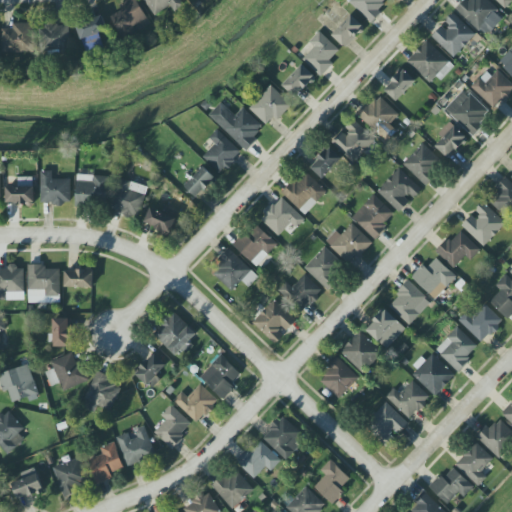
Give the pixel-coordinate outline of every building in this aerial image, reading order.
[(149,22),(136,0),(128,0),(119,5),(122,10),(111,16),(122,36),(149,22)] [(145,0),(153,15),(171,6),(174,11),(183,6),(179,0),(145,0)] [(389,1),(388,0),(346,0),(369,22),(389,1)] [(504,17),(485,0),(467,0),(458,11),(485,37),(504,17)] [(511,0),(496,0),(506,9),(511,1),(511,0)] [(443,24),(431,37),(454,58),(476,35),(452,13),(443,24)] [(332,34),(345,48),(365,29),(352,15),(332,34)] [(79,24),(86,55),(109,49),(102,18),(79,24)] [(32,24),(13,23),(13,29),(2,29),(2,52),(32,53),(32,24)] [(41,50),(70,49),(69,24),(40,25),(41,50)] [(321,77),(334,64),(330,60),(340,50),(319,32),(309,42),(314,47),(303,60),(321,77)] [(406,62),(430,83),(436,76),(441,81),(454,66),(426,41),(406,62)] [(511,48),(498,63),(511,75),(511,48)] [(315,76),(302,64),(283,86),(296,98),(315,76)] [(473,89),(495,110),(511,91),(511,84),(494,67),(473,89)] [(416,82),(404,69),(384,89),(397,101),(416,82)] [(266,124),(274,117),(278,120),(292,105),(271,86),(250,109),(266,124)] [(445,110),(471,134),(491,114),(464,89),(445,110)] [(399,115),(378,95),(358,115),(379,136),(399,115)] [(235,116),(222,103),(209,115),(245,149),(265,128),(243,108),(235,116)] [(353,164),(376,140),(353,119),(343,130),(331,143),(353,164)] [(447,158),(466,137),(451,123),(432,143),(447,158)] [(242,153),(218,130),(209,138),(215,144),(203,157),(221,174),(242,153)] [(443,162),(422,143),(403,165),(424,183),(443,162)] [(310,165),(321,178),(343,162),(332,148),(310,165)] [(215,177),(202,166),(186,188),(199,198),(215,177)] [(410,202),(405,198),(410,193),(415,198),(422,190),(399,168),(377,192),(399,213),(410,202)] [(40,203),(71,204),(71,179),(53,179),(53,172),(41,171),(40,203)] [(282,194),(305,215),(327,192),(304,171),(282,194)] [(76,204),(106,204),(107,176),(77,175),(76,204)] [(6,187),(6,205),(34,205),(34,177),(17,177),(17,187),(6,187)] [(148,187),(119,178),(109,211),(138,219),(148,187)] [(487,200),(509,219),(511,215),(511,183),(507,179),(487,200)] [(395,216),(375,195),(352,217),(373,238),(395,216)] [(260,219),(279,236),(291,223),(296,229),(305,220),(281,197),(260,219)] [(506,223),(483,202),(473,213),(462,226),(484,247),(506,223)] [(144,223),(169,235),(179,213),(164,206),(162,213),(151,208),(144,223)] [(341,236),(336,231),(326,242),(350,265),(372,243),(352,223),(341,236)] [(235,246),(256,267),(278,245),(256,224),(235,246)] [(437,252),(453,269),(466,257),(470,261),(480,250),(460,230),(437,252)] [(304,268),(325,288),(345,266),(324,247),(304,268)] [(210,272),(232,292),(241,281),(249,288),(259,277),(230,251),(210,272)] [(435,299),(456,277),(436,258),(427,268),(423,264),(411,277),(435,299)] [(29,304),(61,303),(60,269),(45,269),(45,265),(28,265),(29,304)] [(0,267),(0,300),(25,300),(24,267),(0,267)] [(65,270),(64,287),(92,288),(93,271),(65,270)] [(286,282),(278,291),(302,313),(322,291),(304,274),(293,287),(286,282)] [(496,285),(501,290),(490,302),(507,318),(511,311),(511,280),(506,275),(496,285)] [(388,305),(410,326),(431,303),(409,282),(388,305)] [(296,321),(274,300),(252,323),(275,345),(285,334),(284,334),(296,321)] [(481,344),(503,323),(483,302),(461,323),(481,344)] [(406,329),(385,309),(366,330),(386,349),(406,329)] [(152,334),(177,356),(197,334),(173,312),(152,334)] [(73,347),(73,319),(54,318),(53,347),(73,347)] [(479,348),(457,327),(435,351),(458,371),(479,348)] [(382,355),(361,332),(341,351),(362,374),(382,355)] [(53,369),(46,372),(51,386),(60,383),(63,390),(86,383),(76,352),(51,360),(53,369)] [(157,376),(167,366),(155,353),(134,372),(151,390),(161,380),(157,376)] [(436,395),(455,375),(432,354),(426,361),(422,357),(409,370),(436,395)] [(241,374),(221,355),(200,377),(223,400),(235,388),(231,384),(241,374)] [(318,378),(339,399),(359,378),(338,357),(318,378)] [(12,403),(28,398),(29,402),(40,398),(29,365),(0,373),(0,381),(3,392),(8,390),(12,403)] [(107,416),(123,386),(97,372),(82,403),(107,416)] [(410,420),(431,398),(413,381),(400,394),(394,388),(386,397),(410,420)] [(187,397),(183,392),(174,400),(196,423),(218,402),(201,384),(187,397)] [(397,435),(408,424),(386,402),(365,425),(387,446),(397,435)] [(191,423),(171,405),(161,415),(166,420),(154,433),(173,450),(184,438),(180,435),(191,423)] [(0,416),(0,447),(8,455),(25,440),(19,434),(25,429),(8,410),(0,416)] [(262,438),(286,460),(306,439),(282,416),(262,438)] [(498,458),(511,443),(511,431),(498,418),(478,439),(498,458)] [(128,433),(116,438),(128,467),(156,456),(145,426),(136,429),(139,437),(131,440),(128,433)] [(255,479),(265,468),(270,472),(281,461),(259,440),(237,463),(255,479)] [(479,487),(487,478),(481,472),(493,459),(476,442),(455,464),(479,487)] [(100,448),(102,455),(88,460),(96,484),(113,478),(111,472),(123,468),(115,443),(100,448)] [(62,495),(89,487),(80,458),(53,467),(62,495)] [(333,505),(345,492),(341,488),(350,478),(331,460),(321,470),(326,475),(315,487),(333,505)] [(463,497),(473,488),(453,466),(430,487),(447,505),(459,493),(463,497)] [(211,487),(233,510),(254,490),(232,467),(211,487)] [(17,500),(43,492),(38,475),(12,483),(17,500)] [(322,511),(327,507),(306,487),(286,508),(289,511),(322,511)] [(220,511),(209,492),(183,508),(185,511),(220,511)] [(445,511),(426,493),(407,511),(445,511)]
